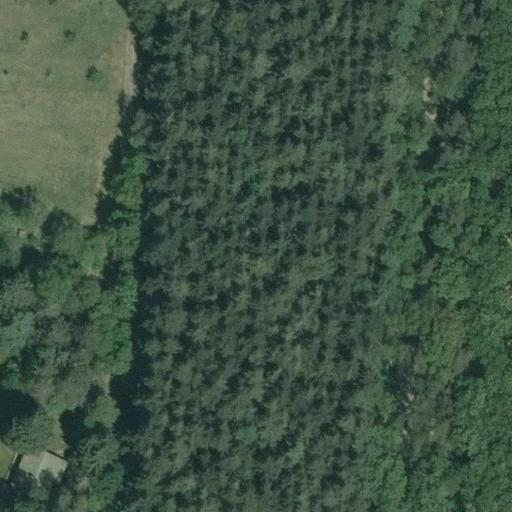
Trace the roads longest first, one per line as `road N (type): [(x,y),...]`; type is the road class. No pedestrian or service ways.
road 1 (track): [(406,511),(434,0)]
road 2 (track): [(108,511),(133,0)]
